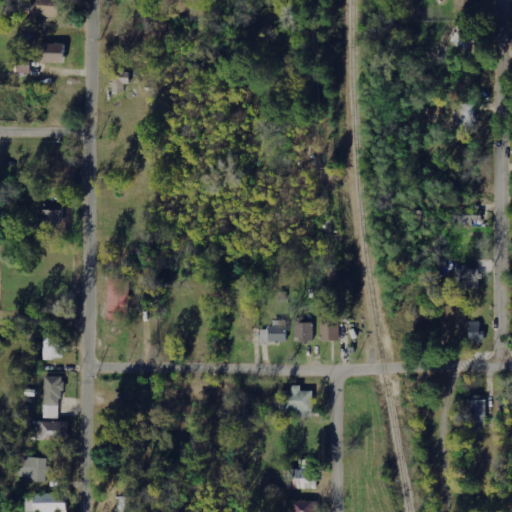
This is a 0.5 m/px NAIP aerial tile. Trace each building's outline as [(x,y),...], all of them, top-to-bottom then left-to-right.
[(59,17),(59,0),(25,0),(25,16),(59,17)] [(63,63),(64,44),(39,43),(38,62),(63,63)] [(31,73),(31,59),(18,58),(17,73),(31,73)] [(114,92),(125,92),(125,84),(130,84),(130,71),(115,71),(114,92)] [(454,106),(454,127),(476,127),(475,105),(454,106)] [(483,209),(452,208),(451,225),(483,226),(483,209)] [(61,210),(42,211),(43,225),(62,224),(61,210)] [(458,268),(457,289),(480,289),(480,268),(458,268)] [(340,340),(341,322),(350,322),(350,308),(322,308),(322,340),(340,340)] [(287,343),(286,321),(273,321),(273,328),(261,329),(261,343),(287,343)] [(481,322),(469,321),(469,340),(485,341),(485,331),(481,331),(481,322)] [(315,323),(299,323),(298,342),(314,342),(315,323)] [(44,359),(65,360),(65,338),(44,337),(44,359)] [(45,418),(63,418),(63,377),(46,376),(45,418)] [(280,411),(296,411),(296,418),(314,418),(313,391),(301,391),(301,386),(292,386),(292,391),(279,391),(280,411)] [(486,429),(487,398),(469,397),(467,429),(486,429)] [(70,423),(43,421),(42,440),(69,441),(70,423)] [(51,459),(23,456),(20,478),(48,481),(51,459)] [(288,471),(288,489),(317,488),(317,470),(288,471)] [(67,511),(68,494),(27,495),(28,507),(33,507),(33,511),(67,511)] [(120,511),(135,511),(136,497),(121,497),(120,511)] [(293,511),(319,511),(320,501),(294,502),(293,511)]
